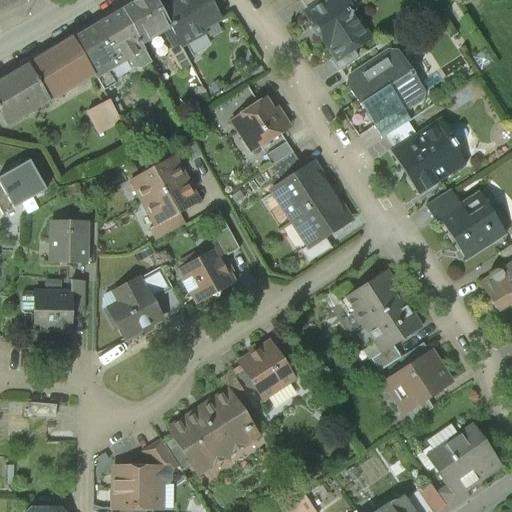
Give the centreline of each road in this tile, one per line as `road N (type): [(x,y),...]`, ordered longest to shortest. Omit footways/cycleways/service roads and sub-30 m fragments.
road 1 (residential): [(391,234),(252,321),(154,417),(106,418)]
road 2 (residential): [(391,234),(232,0)]
road 3 (residential): [(511,418),(391,234)]
road 4 (residential): [(106,418),(85,389),(0,380)]
